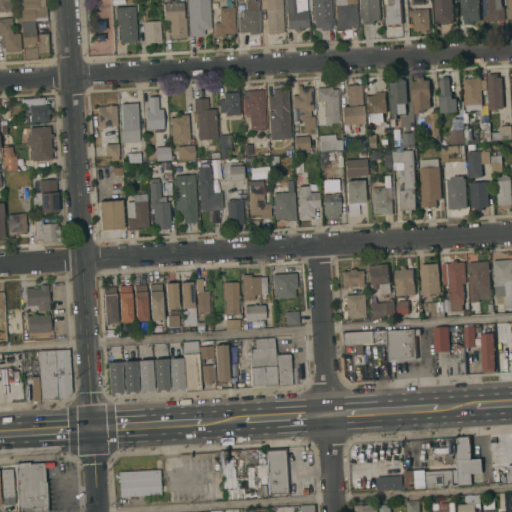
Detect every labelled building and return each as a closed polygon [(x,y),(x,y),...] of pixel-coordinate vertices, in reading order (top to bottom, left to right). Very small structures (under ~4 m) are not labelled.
[(0,0),(13,0),(14,11),(0,11),(0,0)] [(20,0),(43,0),(44,6),(45,6),(46,20),(21,21),(20,0)] [(183,18),(185,18),(186,37),(170,38),(169,35),(167,35),(167,32),(169,32),(169,22),(164,22),(162,4),(165,3),(165,2),(168,2),(167,0),(178,0),(179,3),(182,2),(183,18)] [(186,0),(208,0),(210,29),(203,29),(204,35),(188,36),(186,0)] [(235,33),(224,34),(225,36),(214,37),(213,23),(219,23),(218,8),(225,7),(224,0),(232,0),(233,7),(235,33)] [(236,3),(246,2),(246,0),(253,0),(253,1),(257,1),(259,34),(258,34),(258,35),(254,35),(254,34),(249,35),(249,32),(248,32),(248,33),(245,34),(245,32),(238,33),(237,20),(242,19),(241,12),(236,12),(236,3)] [(281,0),(283,29),(282,30),(283,33),(268,34),(267,31),(265,6),(266,0),(281,0)] [(306,0),(308,28),(301,28),(301,30),(295,30),(295,28),(287,29),(285,0),(306,0)] [(312,0),(330,0),(332,19),(330,19),(330,30),(320,31),(320,27),(314,28),(312,0)] [(334,0),(350,0),(350,5),(356,4),(357,26),(347,26),(347,29),(336,29),(334,0)] [(358,0),(379,0),(380,20),(374,21),(374,24),(360,25),(358,0)] [(400,0),(402,24),(396,25),(396,27),(392,28),(392,25),(386,25),(385,16),(387,16),(386,5),(388,5),(388,0),(400,0)] [(427,0),(428,9),(430,30),(426,30),(426,32),(421,32),(421,30),(414,31),(413,16),(409,16),(409,10),(413,9),(412,0),(427,0)] [(433,0),(451,0),(453,22),(446,22),(447,24),(442,25),(442,23),(435,23),(433,0)] [(478,0),(480,21),(472,21),(472,24),(463,25),(463,16),(460,16),(459,0),(478,0)] [(482,0),(500,0),(501,7),(504,7),(505,20),(494,21),(494,20),(484,20),(482,0)] [(136,42),(119,43),(118,25),(115,25),(114,7),(134,6),(136,42)] [(12,34),(19,33),(20,51),(4,52),(4,48),(0,48),(0,18),(11,18),(12,34)] [(160,42),(144,43),(142,22),(159,21),(160,42)] [(22,23),(34,22),(36,45),(37,43),(36,33),(47,33),(49,55),(36,56),(37,59),(24,60),(22,23)] [(487,74),(497,74),(498,77),(501,77),(503,109),(489,109),(487,74)] [(414,104),(413,104),(413,99),(412,99),(411,81),(412,81),(417,81),(416,78),(423,77),(424,80),(429,80),(430,97),(430,109),(425,109),(425,110),(423,110),(424,113),(414,113),(414,104)] [(439,101),(440,101),(440,93),(441,93),(440,79),(441,77),(448,77),(449,79),(450,92),(451,92),(452,99),(456,98),(457,111),(440,113),(439,101)] [(481,78),(481,80),(486,80),(486,90),(481,90),(482,105),(487,105),(488,115),(483,115),(482,107),(466,108),(466,105),(464,105),(462,79),(481,78)] [(407,103),(405,104),(406,113),(391,114),(389,83),(406,82),(407,103)] [(310,110),(310,117),(314,116),(315,129),(304,130),(303,122),(300,122),(300,119),(298,119),(297,108),(292,109),(291,95),(297,95),(296,86),(300,85),(301,88),(311,88),(313,110),(310,110)] [(363,124),(358,124),(358,127),(353,127),(353,124),(341,125),(340,107),(347,107),(347,96),(345,96),(345,91),(345,86),(346,86),(361,85),(363,124)] [(339,123),(330,123),(330,125),(324,126),(322,101),(316,102),(315,88),(331,87),(331,90),(337,90),(339,123)] [(290,139),(269,140),(268,112),(273,112),(273,110),(268,110),(267,97),(272,96),(272,90),(287,89),(290,139)] [(243,115),(242,98),(248,98),(247,91),(263,90),(265,130),(249,131),(249,117),(245,117),(244,115),(243,115)] [(225,115),(224,113),(219,113),(218,100),(223,100),(223,93),(238,92),(239,114),(225,115)] [(365,96),(373,95),(373,93),(385,92),(387,113),(382,113),(383,122),(367,123),(365,96)] [(157,97),(157,109),(162,109),(163,129),(146,130),(145,110),(147,110),(147,97),(157,97)] [(21,106),(21,100),(26,100),(26,99),(43,98),(44,104),(47,104),(48,109),(51,109),(51,114),(48,114),(48,121),(24,123),(23,106),(21,106)] [(192,113),(193,113),(192,99),(207,98),(208,109),(214,109),(217,138),(198,140),(196,122),(193,122),(192,113)] [(137,103),(139,142),(121,142),(120,131),(121,131),(120,104),(137,103)] [(116,105),(117,126),(104,126),(104,128),(98,128),(98,127),(97,127),(96,110),(97,110),(97,107),(105,107),(105,106),(116,105)] [(430,129),(428,129),(427,124),(425,124),(424,116),(429,116),(428,113),(437,112),(439,136),(430,136),(430,129)] [(177,118),(177,115),(187,114),(189,141),(171,142),(170,118),(177,118)] [(452,130),(451,117),(462,116),(463,129),(452,130)] [(490,142),(482,142),(480,123),(488,122),(490,142)] [(50,134),(53,134),(53,138),(50,138),(50,148),(54,148),(54,152),(51,152),(51,160),(32,161),(32,160),(29,160),(28,150),(30,150),(30,146),(26,146),(25,139),(28,139),(27,135),(30,135),(29,127),(49,126),(50,134)] [(464,126),(471,126),(472,142),(465,143),(464,126)] [(499,126),(511,126),(511,139),(500,140),(500,141),(492,141),(491,133),(499,133),(499,126)] [(464,144),(451,144),(450,131),(463,130),(464,144)] [(414,133),(414,146),(402,146),(401,133),(414,133)] [(219,148),(218,135),(230,135),(230,147),(226,148),(227,157),(221,157),(220,148),(219,148)] [(316,148),(294,150),(293,137),(315,136),(316,148)] [(377,148),(368,148),(367,138),(376,138),(377,148)] [(335,150),(319,151),(319,141),(335,140),(335,150)] [(118,160),(111,161),(110,156),(105,156),(104,144),(118,144),(118,156),(118,160)] [(244,144),(251,144),(252,154),(245,154),(244,144)] [(193,145),(194,159),(172,161),(171,155),(176,155),(176,146),(193,145)] [(448,148),(448,146),(458,145),(458,153),(448,153),(448,155),(441,155),(441,148),(448,148)] [(12,147),(12,153),(13,153),(13,156),(16,155),(17,170),(3,171),(2,157),(3,157),(2,147),(12,147)] [(170,160),(156,161),(155,147),(169,147),(170,160)] [(393,163),(392,152),(413,150),(416,209),(411,210),(411,213),(406,213),(405,210),(401,210),(400,191),(405,190),(404,169),(394,170),(393,163)] [(480,151),(480,152),(489,152),(489,164),(482,164),(482,178),(468,178),(467,152),(480,151)] [(501,156),(502,172),(491,173),(491,156),(501,156)] [(366,176),(345,176),(344,160),(366,159),(366,176)] [(439,159),(441,199),(435,200),(436,207),(422,208),(419,161),(439,159)] [(441,172),(440,160),(448,159),(449,172),(441,172)] [(163,179),(163,174),(162,174),(162,162),(171,161),(171,173),(170,173),(171,178),(163,179)] [(240,166),(242,166),(243,180),(222,181),(221,163),(239,162),(240,166)] [(197,168),(209,167),(210,180),(216,180),(217,185),(218,185),(219,192),(221,192),(222,209),(200,211),(197,168)] [(329,173),(330,184),(322,185),(321,174),(329,173)] [(511,208),(501,209),(501,206),(498,206),(496,177),(501,177),(501,175),(507,174),(507,177),(509,177),(511,208)] [(197,222),(183,223),(182,214),(177,215),(176,211),(173,176),(194,175),(197,222)] [(447,180),(452,179),(451,177),(463,176),(464,178),(466,178),(467,208),(448,209),(447,180)] [(158,182),(159,182),(160,197),(165,197),(165,202),(168,202),(170,229),(168,229),(169,233),(154,234),(152,209),(150,209),(148,183),(149,183),(149,179),(158,178),(158,182)] [(33,213),(32,193),(39,193),(39,180),(55,179),(57,212),(33,213)] [(345,181),(363,180),(364,203),(363,203),(363,205),(358,205),(358,216),(347,216),(345,181)] [(270,217),(260,218),(260,215),(249,215),(248,190),(249,183),(261,182),(263,189),(264,204),(270,203),(270,217)] [(489,207),(482,207),(482,210),(476,211),(475,208),(471,208),(469,183),(487,182),(489,207)] [(308,186),(309,193),(318,193),(319,207),(313,208),(314,216),(310,217),(310,220),(298,220),(297,186),(308,186)] [(391,187),(393,214),(383,215),(383,214),(372,215),(370,188),(385,187),(391,187)] [(294,192),(295,220),(284,221),(284,219),(274,219),(272,193),(294,192)] [(340,214),(337,214),(338,219),(326,220),(325,215),(323,216),(321,195),(339,193),(340,214)] [(132,195),(146,194),(148,227),(137,228),(137,230),(127,231),(125,202),(133,202),(132,195)] [(98,202),(121,200),(123,228),(100,230),(98,202)] [(243,225),(227,225),(225,202),(242,201),(243,225)] [(26,234),(9,235),(7,215),(24,214),(26,234)] [(63,226),(64,241),(41,243),(41,240),(35,240),(34,221),(41,220),(41,224),(57,223),(57,226),(61,226),(63,226)] [(511,308),(504,309),(503,304),(494,304),(494,295),(495,295),(495,286),(494,286),(493,260),(511,259),(511,308)] [(443,285),(441,264),(451,263),(451,261),(457,260),(457,263),(464,262),(466,283),(463,284),(464,300),(462,300),(462,311),(451,312),(450,301),(449,301),(449,295),(448,295),(448,291),(449,291),(449,285),(448,285),(443,285)] [(470,302),(467,262),(489,261),(489,269),(490,269),(490,272),(489,272),(491,299),(479,299),(479,302),(470,302)] [(366,266),(387,264),(387,267),(388,267),(391,293),(380,294),(380,288),(370,289),(369,286),(368,286),(366,266)] [(438,264),(440,293),(422,294),(420,276),(419,269),(420,269),(420,265),(438,264)] [(415,286),(416,295),(397,296),(395,270),(401,270),(401,267),(405,267),(405,270),(413,269),(414,286),(415,286)] [(357,287),(357,284),(353,284),(353,287),(342,288),(341,272),(348,271),(348,269),(354,269),(355,271),(362,271),(363,286),(357,287)] [(274,284),(272,284),(272,275),(297,273),(298,297),(275,298),(274,284)] [(260,294),(260,295),(253,295),(253,300),(242,300),(241,275),(250,275),(250,277),(266,276),(267,294),(260,294)] [(207,291),(209,317),(197,318),(194,279),(201,279),(202,291),(207,291)] [(180,321),(180,314),(186,313),(186,308),(181,309),(179,283),(192,282),(193,308),(194,326),(183,326),(182,321),(180,321)] [(225,283),(237,282),(237,296),(239,296),(239,299),(237,299),(238,314),(227,315),(224,315),(224,298),(222,298),(222,283),(225,283)] [(151,330),(148,284),(160,283),(164,329),(151,330)] [(178,309),(165,310),(164,283),(176,283),(178,309)] [(133,285),(146,284),(148,320),(135,321),(133,285)] [(25,306),(24,288),(33,288),(33,289),(39,289),(39,285),(47,285),(48,305),(25,306)] [(118,286),(130,285),(132,321),(120,322),(118,286)] [(102,287),(115,287),(117,323),(104,323),(102,287)] [(365,317),(345,318),(345,311),(342,311),(342,307),(345,307),(344,296),(363,294),(365,317)] [(408,314),(397,314),(397,301),(408,301),(408,314)] [(395,315),(370,316),(369,304),(394,302),(395,315)] [(443,316),(436,317),(436,315),(427,315),(427,302),(443,302),(443,316)] [(243,306),(252,306),(252,304),(255,304),(255,305),(263,305),(264,319),(255,320),(255,321),(244,322),(243,306)] [(285,325),(284,312),(297,311),(298,325),(285,325)] [(50,332),(27,333),(26,316),(49,315),(50,332)] [(168,327),(167,316),(177,315),(178,326),(168,327)] [(228,329),(224,329),(224,319),(227,319),(238,319),(239,329),(228,329)] [(474,326),(475,347),(466,347),(464,327),(474,326)] [(435,353),(434,328),(448,327),(450,352),(435,353)] [(420,330),(420,335),(415,335),(416,360),(390,361),(388,331),(420,330)] [(387,344),(371,345),(371,343),(360,344),(361,354),(363,354),(364,364),(352,365),(352,355),(353,355),(353,344),(342,345),(342,334),(386,331),(387,344)] [(494,334),(495,367),(494,368),(494,372),(483,372),(483,369),(482,369),(481,334),(494,334)] [(277,385),(251,387),(249,349),(254,349),(253,339),(274,338),(275,355),(277,385)] [(201,390),(186,391),(183,344),(196,343),(197,347),(198,347),(201,390)] [(226,345),(228,380),(216,381),(215,380),(213,346),(226,345)] [(453,354),(453,345),(460,345),(460,348),(464,348),(466,374),(452,375),(451,355),(453,354)] [(199,359),(198,347),(212,346),(213,358),(199,359)] [(229,365),(228,347),(235,347),(236,365),(229,365)] [(68,351),(71,392),(65,399),(41,400),(39,352),(68,351)] [(290,354),(290,367),(294,367),(294,372),(295,384),(277,385),(275,355),(290,354)] [(181,358),(183,389),(170,389),(168,359),(181,358)] [(166,359),(168,390),(155,391),(153,359),(166,359)] [(151,360),(153,391),(140,391),(138,361),(151,360)] [(120,361),(122,392),(109,393),(107,362),(120,361)] [(136,361),(138,391),(124,392),(122,361),(136,361)] [(212,366),(212,369),(214,369),(214,376),(213,376),(213,381),(211,381),(211,384),(204,385),(204,382),(202,382),(201,366),(212,366)] [(295,384),(294,372),(301,372),(302,383),(295,384)] [(39,401),(26,401),(25,377),(38,376),(39,401)] [(453,485),(444,485),(444,487),(415,489),(415,487),(405,488),(403,471),(415,470),(415,474),(425,474),(425,472),(458,469),(456,442),(457,442),(456,438),(469,437),(471,459),(481,458),(482,473),(471,474),(471,484),(459,485),(459,483),(453,483),(453,485)] [(266,451),(281,450),(281,449),(285,449),(288,495),(284,495),(283,493),(269,494),(266,451)] [(252,465),(258,465),(257,462),(256,453),(257,453),(257,450),(263,450),(264,464),(265,464),(266,477),(265,477),(266,484),(260,485),(265,485),(266,495),(262,495),(262,498),(256,498),(255,490),(247,487),(247,486),(246,485),(245,478),(246,477),(246,467),(252,467),(252,465)] [(452,458),(455,458),(455,463),(452,463),(453,464),(445,465),(445,455),(452,455),(452,458)] [(46,469),(43,469),(44,482),(45,482),(47,511),(32,511),(17,511),(15,463),(29,462),(29,465),(45,463),(46,469)] [(507,476),(506,468),(511,467),(511,482),(501,483),(501,477),(507,476)] [(14,505),(2,505),(0,470),(12,469),(13,497),(14,505)] [(160,495),(119,497),(117,472),(159,470),(160,495)] [(402,488),(376,489),(376,477),(401,475),(402,488)] [(483,509),(483,499),(494,498),(494,509),(483,509)] [(418,500),(418,511),(407,511),(407,501),(418,500)] [(454,502),(454,511),(433,511),(433,510),(432,503),(454,502)] [(458,511),(458,504),(475,503),(475,511),(458,511)]
